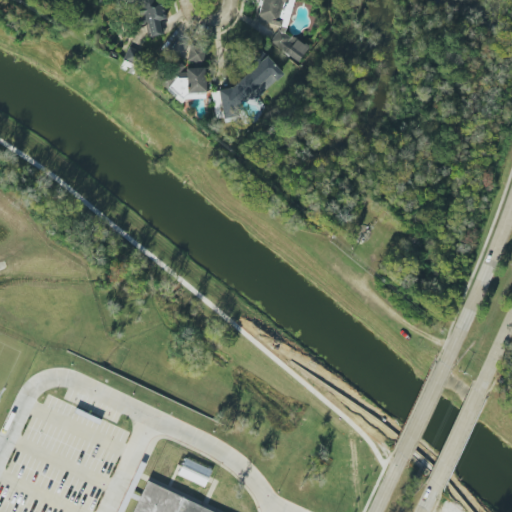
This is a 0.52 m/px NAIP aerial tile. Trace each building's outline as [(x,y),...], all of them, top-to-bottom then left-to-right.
[(146,23),(149,37),(161,35),(158,21),(161,20),(156,0),(132,0),(138,25),(146,23)] [(293,0),(260,0),(258,11),(253,19),(279,26),(269,43),(298,61),(307,46),(292,37),(287,36),(282,33),(287,17),(290,12),(293,0)] [(203,61),(204,46),(187,45),(186,60),(203,61)] [(123,60),(137,65),(142,52),(127,47),(123,60)] [(229,88),(210,91),(216,119),(237,115),(235,106),(243,100),(255,98),(283,75),(267,56),(229,88)] [(205,92),(204,66),(160,68),(161,87),(174,86),(173,78),(186,77),(186,93),(205,92)] [(177,476),(204,486),(211,469),(183,459),(177,476)] [(132,511),(147,482),(182,498),(212,511),(132,511)]
